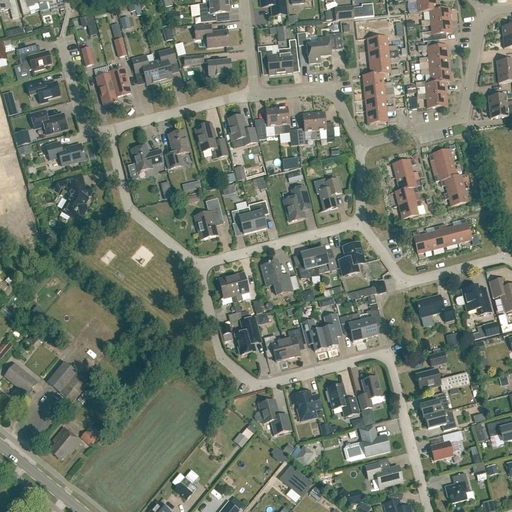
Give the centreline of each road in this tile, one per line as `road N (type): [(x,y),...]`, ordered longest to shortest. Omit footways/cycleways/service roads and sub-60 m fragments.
road 1 (residential): [(429,511),(389,362),(377,356),(255,387),(221,357),(197,266)]
road 2 (residential): [(484,10),(463,119),(361,143)]
road 3 (residential): [(511,264),(496,259),(411,281),(397,277),(358,223)]
road 4 (residential): [(197,266),(128,208),(109,131)]
road 5 (residential): [(358,223),(197,266)]
road 6 (residential): [(109,131),(254,95)]
road 7 (residential): [(361,143),(331,90),(254,95)]
